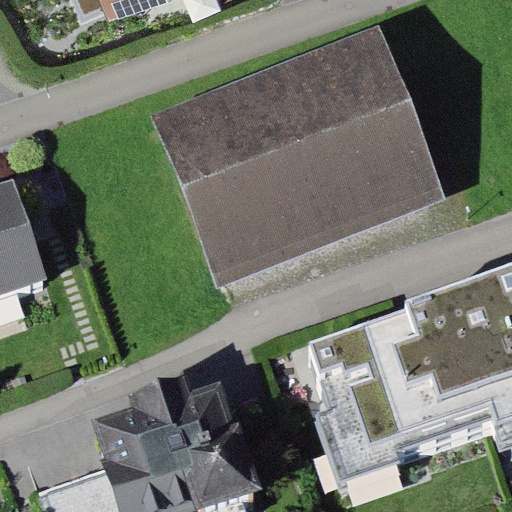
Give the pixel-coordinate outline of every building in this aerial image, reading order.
[(109,0),(114,11),(139,0),(109,0)] [(443,201),(383,49),(156,138),(215,290),(443,201)] [(0,314),(41,299),(6,204),(0,205),(0,314)] [(362,488),(511,438),(511,323),(327,385),(362,488)] [(251,511),(214,392),(79,433),(103,511),(251,511)]
